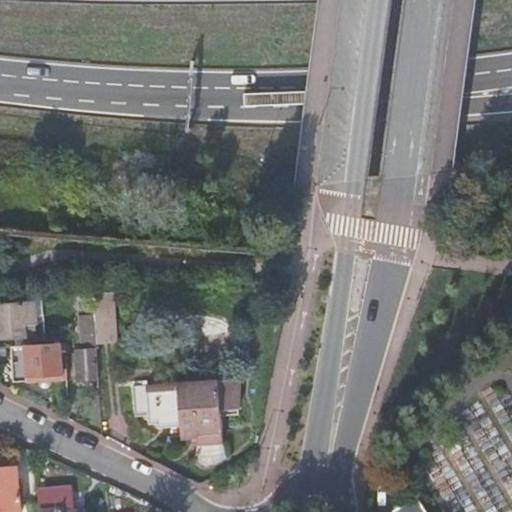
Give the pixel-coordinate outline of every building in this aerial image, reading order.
[(114,289),(93,291),(95,314),(96,338),(118,336),(114,289)] [(93,291),(80,292),(81,315),(95,314),(93,291)] [(25,303),(2,305),(5,336),(27,334),(25,303)] [(95,314),(81,315),(84,349),(78,350),(80,379),(99,378),(96,338),(95,314)] [(63,343),(28,345),(30,376),(65,373),(63,343)] [(237,373),(131,382),(135,414),(148,413),(149,420),(158,419),(159,424),(180,422),(182,434),(197,432),(197,439),(223,437),(220,407),(238,406),(237,373)] [(0,470),(0,511),(21,511),(19,469),(0,470)] [(39,491),(40,511),(63,511),(64,511),(73,510),(71,489),(39,491)] [(430,511),(422,498),(400,511),(430,511)]
